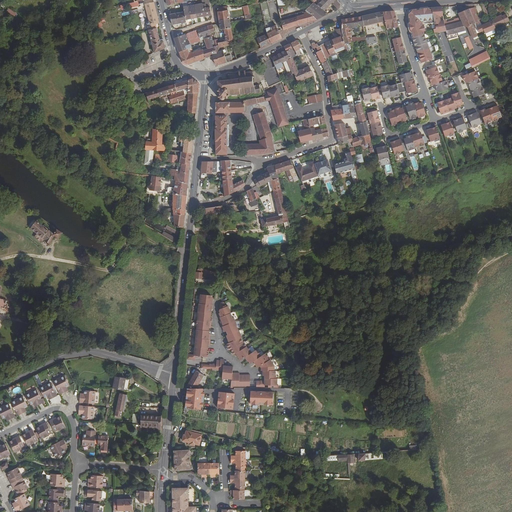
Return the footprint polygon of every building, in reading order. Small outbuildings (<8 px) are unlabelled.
[(205,0),(202,1),(202,4),(205,17),(211,16),(208,0),(205,0)] [(277,0),(279,8),(291,6),(290,0),(277,0)] [(324,11),(325,10),(332,3),(338,10),(340,9),(340,6),(335,0),(322,0),(317,6),(324,11)] [(188,3),(188,6),(191,20),(197,19),(195,5),(194,2),(188,3)] [(159,23),(154,3),(144,5),(148,21),(147,21),(147,22),(146,22),(146,23),(146,24),(148,31),(157,29),(156,23),(159,23)] [(307,13),(316,20),(317,21),(329,15),(324,11),(317,6),(313,3),(306,11),(307,13)] [(202,4),(195,5),(197,19),(205,17),(202,4)] [(468,5),(476,26),(481,24),(476,13),(477,12),(474,4),(468,5)] [(458,14),(460,19),(465,29),(467,28),(469,32),(475,29),(477,28),(476,26),(468,5),(465,5),(467,10),(458,14)] [(217,9),(218,12),(219,21),(230,19),(227,7),(217,9)] [(435,24),(432,8),(411,10),(408,13),(409,24),(412,37),(415,46),(417,52),(421,63),(430,60),(433,59),(428,47),(426,42),(424,34),(422,30),(425,29),(423,24),(426,24),(426,23),(432,23),(432,24),(435,24)] [(184,12),(169,15),(172,25),(181,24),(181,25),(186,24),(186,23),(186,21),(184,12)] [(362,16),(363,25),(377,22),(378,27),(385,25),(382,13),(382,12),(362,16)] [(385,25),(386,28),(386,29),(398,27),(394,12),(388,12),(382,13),(385,25)] [(289,19),(281,22),(283,30),(300,24),(316,20),(307,13),(304,14),(304,13),(296,15),(288,17),(289,19)] [(492,21),(495,28),(509,22),(506,15),(502,16),(501,14),(495,18),(496,19),(492,21)] [(362,16),(352,18),(353,28),(363,26),(363,25),(362,16)] [(359,41),(358,37),(351,38),(350,36),(352,36),(350,29),(353,28),(352,18),(341,20),(343,28),(341,29),(346,44),(355,42),(359,41)] [(231,28),(230,22),(230,19),(219,21),(220,30),(224,29),(226,42),(232,41),(234,40),(231,28)] [(445,26),(449,35),(458,33),(459,35),(466,33),(465,29),(460,19),(455,20),(455,23),(447,25),(446,20),(444,20),(445,23),(445,26)] [(495,28),(492,21),(477,28),(479,33),(484,31),(486,34),(496,29),(495,28)] [(271,27),(266,29),(267,34),(271,44),(282,38),(279,32),(276,25),(275,25),(271,27)] [(191,52),(187,53),(188,54),(184,55),(180,56),(182,63),(188,66),(205,59),(202,51),(215,47),(213,41),(210,35),(207,26),(187,34),(188,39),(190,43),(190,44),(201,41),(200,38),(204,37),(204,39),(206,47),(201,48),(202,49),(192,53),(191,52)] [(470,40),(478,36),(475,29),(469,32),(467,28),(465,29),(466,33),(459,35),(462,44),(467,42),(465,38),(467,37),(466,36),(468,35),(468,37),(470,40)] [(160,40),(157,29),(148,31),(154,53),(165,49),(163,39),(160,40)] [(346,44),(341,29),(336,30),(337,37),(331,40),(334,50),(346,44)] [(174,38),(179,52),(186,50),(191,48),(190,44),(190,43),(184,45),(183,42),(187,40),(185,34),(175,38),(174,38)] [(257,39),(261,49),(271,44),(267,34),(264,36),(257,39)] [(438,39),(443,53),(448,52),(448,54),(452,52),(445,34),(442,36),(442,37),(438,39)] [(393,52),(404,50),(400,37),(397,38),(396,38),(393,38),(392,39),(392,40),(394,48),(392,49),(392,52),(393,52)] [(304,54),(297,40),(291,43),(298,57),(300,56),(304,54)] [(334,50),(331,40),(325,43),(331,57),(336,55),(336,53),(334,50)] [(318,52),(316,53),(322,65),(328,76),(332,75),(333,74),(320,46),(318,47),(317,44),(315,45),(314,42),(311,44),(313,49),(316,48),(318,52)] [(292,49),(290,44),(284,47),(286,51),(290,59),(293,59),(295,58),(291,50),(292,49)] [(349,53),(346,44),(334,50),(336,53),(344,49),(346,54),(349,53)] [(205,59),(212,57),(211,55),(219,52),(219,50),(218,48),(218,46),(215,47),(202,51),(205,59)] [(211,55),(212,57),(215,66),(226,63),(225,58),(223,53),(222,50),(221,51),(219,52),(211,55)] [(404,50),(393,52),(394,56),(396,55),(398,64),(399,64),(400,65),(403,64),(404,63),(407,62),(406,57),(404,50)] [(287,61),(290,59),(286,51),(278,55),(282,64),(283,63),(287,73),(291,71),(290,68),(287,61)] [(490,59),(487,51),(473,58),(474,61),(470,63),(473,68),(476,66),(482,63),(490,59)] [(272,57),(276,67),(277,70),(281,68),(282,69),(284,68),(282,64),(278,55),(272,57)] [(290,68),(295,65),(293,59),(290,59),(287,61),(290,68)] [(294,74),(298,82),(307,78),(313,76),(309,66),(297,71),(292,73),(292,74),(294,74)] [(428,78),(439,74),(436,66),(426,70),(426,72),(427,74),(426,75),(427,78),(428,78)] [(478,78),(475,70),(462,76),(464,79),(465,79),(465,80),(466,83),(478,78)] [(226,80),(217,81),(218,90),(217,90),(217,92),(219,92),(219,96),(218,96),(218,98),(219,98),(219,99),(222,100),(224,100),(225,99),(227,99),(227,95),(228,95),(229,96),(241,95),(242,95),(246,94),(246,95),(248,95),(248,94),(254,93),(254,94),(256,94),(257,94),(260,93),(259,85),(254,86),(253,78),(254,78),(254,76),(253,77),(252,71),(243,73),(243,71),(240,72),(241,74),(228,75),(227,75),(227,76),(226,76),(226,80)] [(399,74),(402,82),(413,79),(413,76),(412,76),(411,74),(410,71),(399,74)] [(333,74),(332,75),(328,76),(329,82),(335,81),(335,80),(336,79),(338,79),(338,78),(337,73),(333,74)] [(434,85),(443,81),(440,74),(439,74),(428,78),(429,81),(430,81),(431,83),(432,85),(434,85)] [(481,86),(478,78),(467,83),(468,86),(469,86),(470,88),(471,90),(481,86)] [(188,91),(198,93),(198,84),(191,79),(189,80),(189,87),(188,91)] [(396,84),(398,93),(407,91),(407,93),(410,92),(410,93),(412,94),(415,93),(416,91),(417,91),(415,86),(413,79),(402,82),(396,84)] [(175,84),(177,91),(189,87),(189,80),(187,80),(175,84)] [(445,80),(443,81),(434,85),(435,88),(436,88),(437,89),(437,92),(448,88),(445,80)] [(177,91),(175,84),(169,86),(170,93),(173,92),(177,91)] [(396,84),(388,86),(391,97),(393,96),(395,96),(396,97),(399,96),(398,93),(396,84)] [(377,85),(369,87),(372,98),(372,99),(374,99),(376,98),(377,99),(380,98),(377,85)] [(383,98),(385,97),(387,97),(388,98),(391,97),(388,86),(388,85),(380,87),(383,98)] [(473,95),(474,97),(478,95),(484,93),(482,85),(481,86),(471,90),(470,90),(471,93),(472,93),(473,95)] [(157,90),(159,97),(170,93),(169,86),(157,90)] [(369,87),(369,86),(361,88),(362,93),(359,94),(361,100),(361,101),(364,100),(364,102),(368,101),(368,99),(370,99),(372,98),(369,87)] [(147,93),(149,100),(159,97),(157,90),(147,93)] [(267,96),(265,97),(256,99),(256,98),(243,101),(243,103),(244,103),(244,107),(266,101),(270,100),(279,127),(285,125),(276,91),(270,93),(270,95),(267,96)] [(183,92),(174,95),(165,98),(166,101),(170,100),(171,103),(185,99),(183,92)] [(459,92),(451,95),(452,97),(455,108),(459,106),(459,105),(461,104),(463,104),(459,92)] [(187,107),(196,108),(198,94),(188,93),(187,107)] [(455,108),(452,97),(444,100),(448,112),(452,110),(452,109),(454,109),(456,108),(455,108)] [(448,112),(444,100),(437,103),(438,107),(441,113),(443,112),(445,112),(445,113),(448,112)] [(349,108),(351,118),(356,118),(353,105),(352,101),(348,102),(349,108)] [(410,118),(418,115),(414,104),(413,102),(410,104),(410,105),(408,105),(406,106),(410,118)] [(425,115),(426,114),(422,102),(419,103),(417,104),(417,103),(414,104),(418,115),(418,117),(419,116),(420,117),(424,116),(425,115)] [(243,103),(216,103),(216,113),(244,113),(244,107),(244,103),(243,103)] [(366,121),(361,103),(354,105),(357,118),(359,123),(366,122),(366,121)] [(494,106),(488,109),(492,120),(493,120),(494,121),(498,119),(499,118),(499,117),(502,116),(497,103),(493,105),(494,106)] [(399,122),(407,119),(403,107),(400,108),(399,109),(398,108),(395,109),(399,122)] [(343,109),(345,119),(351,118),(349,108),(343,109)] [(331,110),(333,120),(345,119),(343,109),(333,110),(331,110)] [(380,121),(377,110),(376,110),(374,109),(371,110),(370,111),(370,112),(367,113),(369,120),(366,121),(366,122),(367,127),(371,126),(373,135),(376,134),(376,135),(378,136),(381,135),(382,133),(383,133),(380,121)] [(399,122),(395,109),(391,110),(392,112),(390,112),(388,113),(390,119),(392,125),(393,125),(394,125),(398,124),(398,123),(399,122)] [(483,109),(480,110),(485,123),(493,120),(492,120),(488,109),(486,110),(484,110),(483,109)] [(474,113),(468,115),(472,126),(473,126),(473,127),(474,127),(478,126),(478,125),(478,124),(481,123),(477,110),(473,111),(474,113)] [(259,141),(260,144),(263,155),(274,153),(272,137),(264,112),(253,115),(261,140),(259,141)] [(463,129),(467,128),(462,115),(459,117),(459,118),(453,120),(457,132),(458,132),(459,133),(463,131),(464,130),(463,129)] [(156,118),(153,124),(163,124),(164,116),(160,116),(159,119),(156,118)] [(227,146),(226,125),(226,116),(216,116),(216,127),(216,131),(216,140),(216,144),(216,155),(227,155),(227,146)] [(324,116),(318,117),(308,119),(310,126),(319,124),(320,125),(326,124),(324,116)] [(308,119),(302,121),(304,128),(302,128),(302,131),(298,131),(301,143),(314,140),(311,129),(310,126),(308,119)] [(454,133),(450,121),(445,124),(444,122),(440,123),(445,136),(449,135),(450,136),(454,135),(454,133)] [(362,136),(369,134),(367,127),(366,122),(359,123),(362,136)] [(340,124),(334,125),(336,134),(337,138),(347,136),(346,130),(344,123),(340,124)] [(440,138),(436,126),(430,128),(430,127),(426,128),(430,141),(434,140),(436,141),(439,140),(440,138)] [(314,128),(311,129),(314,140),(323,138),(321,129),(315,130),(314,128)] [(321,129),(323,138),(329,137),(327,128),(321,129)] [(162,145),(163,130),(153,129),(152,140),(148,140),(146,142),(146,150),(154,150),(165,151),(165,146),(162,145)] [(411,133),(411,135),(415,146),(419,145),(420,146),(424,145),(424,143),(425,143),(421,132),(415,134),(414,132),(411,133)] [(353,147),(369,143),(371,142),(369,134),(362,136),(358,137),(354,138),(352,139),(353,141),(352,141),(353,147)] [(183,152),(192,153),(193,138),(171,135),(170,142),(178,143),(178,141),(182,141),(181,146),(184,146),(183,152)] [(347,136),(337,138),(339,144),(339,145),(347,142),(352,141),(353,141),(352,139),(351,135),(347,136)] [(401,140),(403,146),(406,144),(408,150),(416,148),(415,146),(411,135),(408,136),(408,138),(406,138),(401,140)] [(394,153),(396,153),(398,154),(400,153),(401,152),(400,151),(404,150),(403,146),(401,140),(400,137),(396,138),(396,140),(391,142),(394,153)] [(263,155),(260,144),(245,146),(245,156),(263,155)] [(374,152),(375,155),(377,155),(378,154),(379,159),(389,157),(386,145),(380,147),(380,145),(376,146),(376,148),(373,149),(374,152)] [(154,150),(146,150),(145,166),(148,166),(148,167),(151,167),(151,166),(153,166),(154,150)] [(177,163),(190,165),(192,153),(183,152),(182,151),(181,160),(177,159),(177,158),(168,157),(168,158),(168,162),(171,162),(177,163)] [(355,168),(351,156),(350,151),(345,153),(346,158),(344,159),(345,162),(343,162),(345,170),(350,169),(355,168)] [(357,164),(363,162),(362,155),(355,156),(357,164)] [(231,171),(230,160),(220,161),(202,162),(201,173),(212,174),(212,173),(222,172),(231,171)] [(290,160),(275,165),(277,174),(284,172),(285,175),(291,173),(294,182),(299,180),(293,168),(294,168),(290,160)] [(319,163),(315,164),(318,175),(331,170),(327,160),(323,161),(319,163)] [(302,166),(295,168),(302,182),(306,180),(307,184),(316,181),(314,177),(319,175),(318,175),(315,164),(314,161),(308,163),(309,167),(304,169),(302,166)] [(345,170),(343,162),(334,164),(336,173),(345,170)] [(277,174),(275,165),(271,167),(267,168),(265,170),(266,173),(257,177),(254,180),(256,186),(257,188),(270,181),(278,178),(277,174)] [(189,171),(176,169),(170,168),(170,170),(169,176),(175,177),(174,181),(176,181),(188,184),(189,171)] [(355,168),(350,169),(354,183),(359,182),(355,168)] [(222,172),(224,197),(234,192),(245,186),(249,175),(247,173),(243,181),(233,187),(231,171),(222,172)] [(153,176),(151,186),(160,186),(161,178),(153,176)] [(278,178),(270,181),(273,191),(281,189),(278,178)] [(173,195),(187,196),(187,188),(175,185),(174,189),(168,188),(167,195),(173,195)] [(249,208),(258,205),(257,199),(252,188),(247,191),(249,197),(245,198),(249,208)] [(281,189),(273,191),(278,215),(286,213),(281,189)] [(174,210),(185,209),(187,196),(173,195),(173,210),(174,210)] [(223,212),(222,206),(204,209),(205,214),(223,212)] [(285,229),(290,228),(288,221),(286,213),(278,215),(278,216),(262,219),(260,220),(262,227),(277,225),(283,223),(285,229)] [(184,228),(185,215),(174,215),(174,227),(184,228)] [(55,230),(55,231),(52,233),(33,220),(27,227),(36,234),(33,238),(41,244),(44,241),(49,244),(54,238),(57,240),(61,234),(55,230)] [(167,225),(165,228),(178,234),(179,232),(167,225)] [(161,239),(173,247),(175,244),(163,236),(161,239)] [(201,268),(197,271),(196,278),(200,278),(201,273),(203,273),(205,269),(201,268)] [(193,355),(187,355),(187,360),(195,360),(195,356),(208,357),(209,352),(207,352),(207,349),(208,349),(208,346),(209,346),(210,335),(209,334),(209,331),(208,331),(209,328),(210,329),(211,323),(212,323),(212,319),(211,319),(211,317),(211,309),(212,309),(212,305),(213,298),(211,296),(207,296),(207,294),(205,293),(202,293),(200,294),(199,304),(198,304),(196,325),(197,325),(196,334),(195,334),(194,343),(195,343),(194,351),(193,351),(193,355)] [(256,388),(278,389),(278,385),(277,384),(277,379),(276,379),(276,375),(275,375),(275,371),(274,371),(274,366),(268,355),(266,356),(265,354),(261,356),(259,353),(258,354),(256,351),(252,353),(249,349),(248,349),(241,339),(242,338),(239,331),(238,331),(236,326),(237,326),(233,318),(232,318),(228,306),(226,307),(225,304),(223,302),(220,304),(220,307),(221,309),(220,309),(219,311),(220,313),(219,314),(220,317),(220,318),(221,321),(220,322),(224,332),(226,332),(228,335),(226,336),(229,343),(226,345),(230,351),(230,350),(234,355),(236,354),(240,361),(245,357),(248,362),(249,361),(250,364),(254,362),(258,368),(260,366),(261,368),(261,371),(263,371),(263,376),(265,376),(265,381),(256,381),(256,382),(256,388)] [(235,387),(250,388),(250,382),(250,375),(240,375),(240,373),(233,373),(233,367),(224,366),(224,360),(221,359),(220,361),(217,360),(216,364),(213,364),(213,365),(210,365),(202,365),(202,369),(213,371),(223,372),(221,389),(235,390),(235,387)] [(209,388),(211,378),(204,376),(196,371),(186,388),(209,388)] [(63,375),(52,381),(59,394),(64,392),(63,389),(66,388),(69,386),(63,375)] [(130,380),(118,378),(115,377),(112,388),(128,391),(128,390),(130,380)] [(50,382),(38,387),(44,399),(47,397),(50,396),(51,398),(56,396),(50,382)] [(36,402),(38,405),(43,403),(36,389),(25,394),(30,405),(33,404),(36,402)] [(83,391),(83,394),(83,398),(80,397),(79,403),(95,404),(96,392),(83,391)] [(251,405),(258,405),(260,404),(264,404),(265,406),(273,406),(274,393),(251,391),(251,405)] [(219,392),(217,408),(233,410),(235,394),(219,392)] [(127,396),(119,394),(115,415),(121,416),(122,412),(124,412),(127,396)] [(187,394),(185,409),(188,409),(203,410),(204,395),(187,394)] [(22,410),(25,408),(27,407),(22,396),(11,401),(17,415),(23,413),(22,410)] [(8,403),(0,406),(0,414),(2,420),(5,418),(9,416),(10,419),(15,417),(8,403)] [(79,407),(79,412),(81,412),(81,416),(81,419),(93,420),(93,418),(94,409),(94,408),(79,407)] [(136,425),(136,431),(142,431),(142,428),(161,429),(161,427),(140,426),(141,416),(137,416),(136,425)] [(161,417),(141,416),(140,426),(161,427),(161,417)] [(59,418),(56,420),(54,422),(53,420),(49,422),(54,433),(57,431),(58,432),(65,428),(59,418)] [(46,424),(42,425),(43,427),(41,428),(41,427),(40,427),(36,429),(41,440),(48,437),(48,436),(51,434),(46,424)] [(27,434),(26,434),(22,436),(27,447),(34,443),(37,441),(32,430),(28,432),(29,434),(27,435),(27,434)] [(90,434),(86,434),(83,434),(82,446),(95,447),(96,432),(90,432),(90,434)] [(183,441),(190,443),(190,445),(194,446),(195,445),(199,446),(202,436),(186,432),(185,436),(184,436),(183,441)] [(14,440),(13,440),(9,443),(14,453),(21,450),(21,449),(24,447),(19,436),(15,438),(16,440),(14,441),(14,440)] [(108,438),(98,437),(98,446),(101,446),(100,453),(106,454),(108,438)] [(59,443),(49,447),(54,459),(65,453),(64,451),(63,447),(65,446),(63,441),(59,443)] [(4,458),(10,455),(5,445),(1,447),(1,448),(0,448),(0,459),(3,458),(4,458)] [(177,465),(175,465),(175,470),(190,469),(189,451),(174,452),(175,463),(176,463),(177,465)] [(236,451),(236,454),(236,456),(235,456),(231,456),(231,463),(235,463),(236,463),(236,465),(236,468),(245,468),(246,468),(246,451),(236,451)] [(354,464),(353,455),(338,456),(339,462),(348,461),(348,464),(354,464)] [(207,474),(207,463),(198,464),(198,474),(202,474),(203,474),(203,477),(207,477),(207,474)] [(219,463),(210,463),(210,474),(210,477),(214,477),(214,474),(216,474),(219,474),(219,463)] [(11,484),(21,478),(20,474),(17,467),(7,473),(8,476),(9,476),(9,477),(10,476),(11,478),(9,479),(11,484)] [(245,488),(245,471),(236,471),(236,474),(236,476),(234,476),(231,476),(231,483),(234,483),(236,483),(236,485),(236,488),(244,488),(245,488)] [(50,473),(49,486),(64,487),(64,481),(62,481),(62,479),(62,475),(50,473)] [(92,477),(92,480),(92,482),(89,482),(89,488),(103,489),(104,477),(92,477)] [(11,484),(13,487),(14,486),(15,488),(14,489),(15,490),(15,491),(16,493),(27,488),(24,481),(23,482),(21,478),(11,484)] [(173,488),(173,499),(177,499),(177,496),(188,496),(188,489),(173,488)] [(65,490),(56,489),(52,489),(49,489),(48,499),(57,499),(57,496),(65,496),(65,490)] [(244,490),(236,490),(231,490),(231,494),(234,494),(234,496),(234,499),(245,499),(244,490)] [(93,498),(93,501),(102,502),(102,492),(87,491),(86,497),(93,498)] [(149,503),(149,492),(137,491),(137,496),(140,496),(141,503),(149,503)] [(13,506),(16,511),(29,504),(24,493),(13,498),(14,501),(16,504),(13,506)] [(172,511),(195,511),(196,507),(188,507),(186,507),(186,504),(188,504),(188,496),(177,496),(177,499),(173,499),(172,511)] [(48,502),(47,511),(61,511),(61,509),(60,508),(60,506),(58,506),(58,503),(48,502)]
